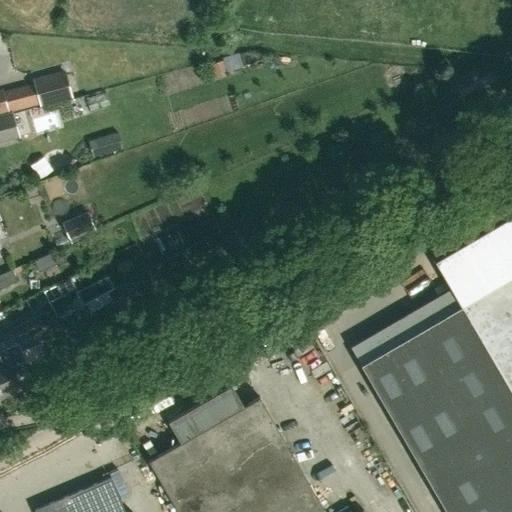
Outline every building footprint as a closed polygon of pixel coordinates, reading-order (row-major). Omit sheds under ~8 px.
[(41,105),(72,96),(65,69),(33,78),(41,105)] [(14,111),(38,103),(33,86),(9,93),(14,111)] [(0,116),(13,113),(12,111),(8,112),(2,88),(0,88),(0,116)] [(13,113),(0,116),(0,142),(20,137),(13,113)] [(117,131),(94,138),(99,154),(122,147),(117,131)] [(62,221),(69,238),(95,227),(88,211),(62,221)] [(511,511),(511,213),(434,259),(461,305),(360,363),(446,511),(511,511)] [(0,288),(18,280),(13,269),(0,274),(0,288)] [(412,297),(438,285),(433,276),(408,288),(412,297)] [(20,339),(41,327),(35,316),(14,327),(20,339)] [(41,327),(20,339),(22,341),(0,351),(6,363),(0,364),(0,396),(20,387),(11,366),(40,353),(31,333),(41,328),(41,327)] [(168,422),(180,443),(148,461),(176,511),(196,511),(294,456),(349,425),(302,344),(168,422)] [(325,511),(294,456),(196,511),(325,511)] [(125,511),(110,477),(34,509),(35,511),(125,511)]
